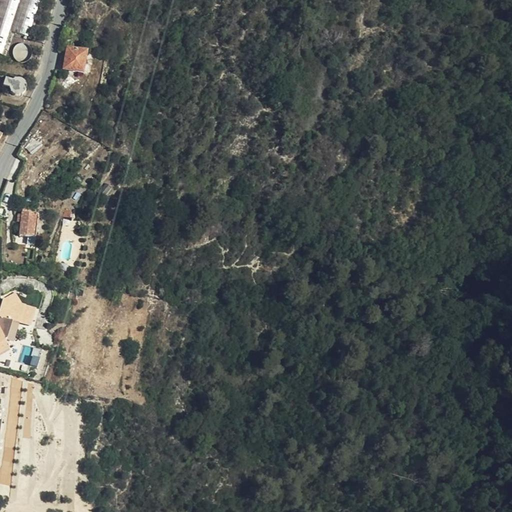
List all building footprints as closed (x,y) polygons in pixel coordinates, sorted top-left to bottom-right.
[(21,12),(14,29),(27,34),(34,17),(21,12)] [(84,73),(88,51),(68,47),(64,69),(84,73)] [(6,78),(5,90),(26,92),(27,80),(6,78)] [(37,235),(37,213),(22,213),(21,226),(29,226),(28,235),(37,235)] [(29,324),(33,307),(21,303),(15,290),(2,298),(0,306),(0,350),(8,346),(5,339),(11,320),(29,324)]
